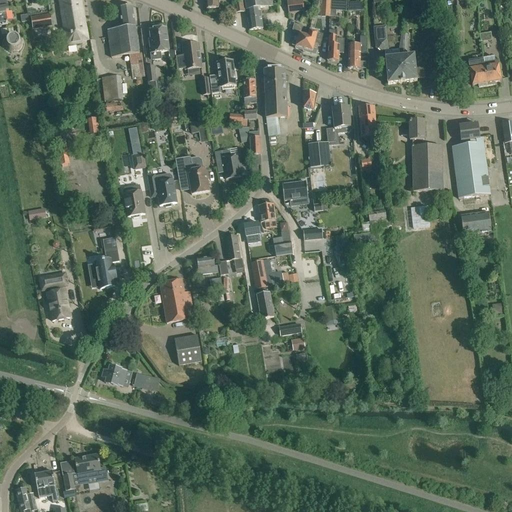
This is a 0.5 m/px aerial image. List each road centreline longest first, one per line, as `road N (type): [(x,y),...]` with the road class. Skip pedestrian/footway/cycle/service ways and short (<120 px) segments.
road 1 (unclassified): [(333,511),(62,423)]
road 2 (tertiary): [(511,108),(398,103),(258,47)]
road 3 (residential): [(237,216),(265,176),(258,47)]
road 4 (unclassified): [(62,423),(97,350),(137,295)]
road 5 (residential): [(137,295),(237,216)]
